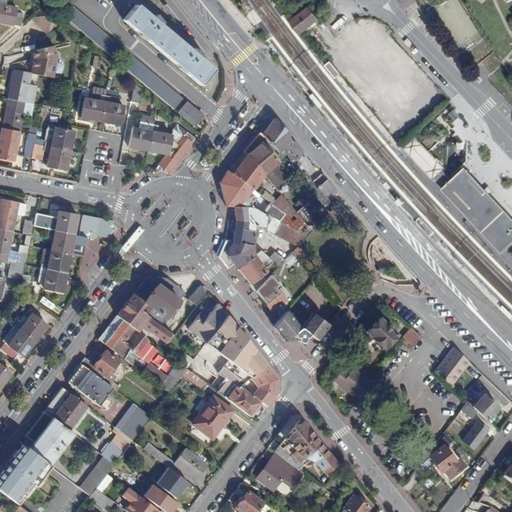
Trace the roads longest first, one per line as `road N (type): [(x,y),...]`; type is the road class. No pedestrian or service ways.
road 1 (primary): [(275,91),(511,348)]
road 2 (residential): [(2,442),(138,268)]
road 3 (residential): [(119,253),(0,408)]
road 4 (residential): [(511,139),(375,0)]
road 5 (residential): [(402,511),(298,383)]
road 6 (residential): [(203,511),(298,383)]
road 7 (residential): [(298,383),(206,265)]
